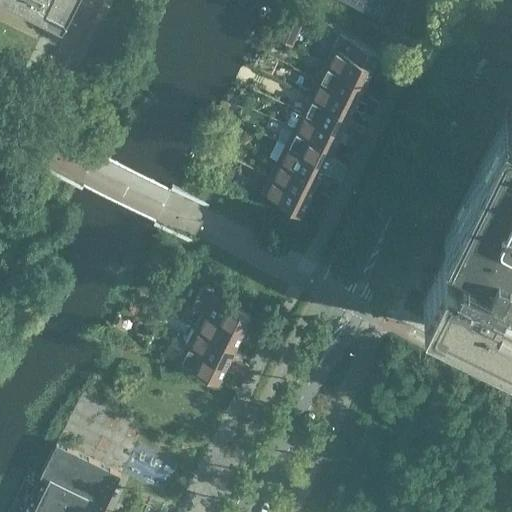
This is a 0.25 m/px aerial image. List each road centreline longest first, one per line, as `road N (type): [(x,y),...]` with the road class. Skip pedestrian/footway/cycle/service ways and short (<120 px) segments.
road 1 (tertiary): [(246,511),(497,0)]
road 2 (residential): [(96,0),(74,46),(0,9)]
